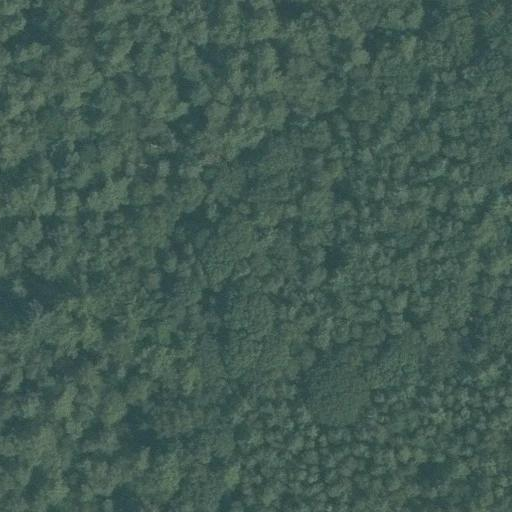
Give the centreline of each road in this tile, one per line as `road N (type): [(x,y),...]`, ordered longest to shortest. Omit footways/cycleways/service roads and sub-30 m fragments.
road 1 (track): [(511,333),(337,375),(288,374),(78,286),(0,302)]
road 2 (track): [(192,333),(213,511)]
